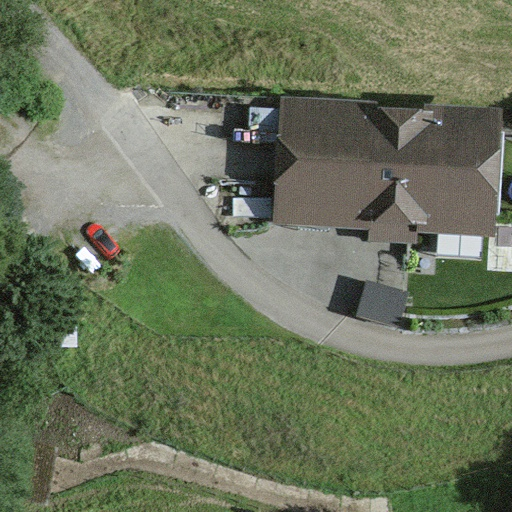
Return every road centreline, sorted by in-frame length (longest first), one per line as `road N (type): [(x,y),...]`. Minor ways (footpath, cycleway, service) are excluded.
road 1 (residential): [(138,141),(227,259),(265,295),(330,330),(395,347),(511,343)]
road 2 (track): [(6,0),(138,141)]
